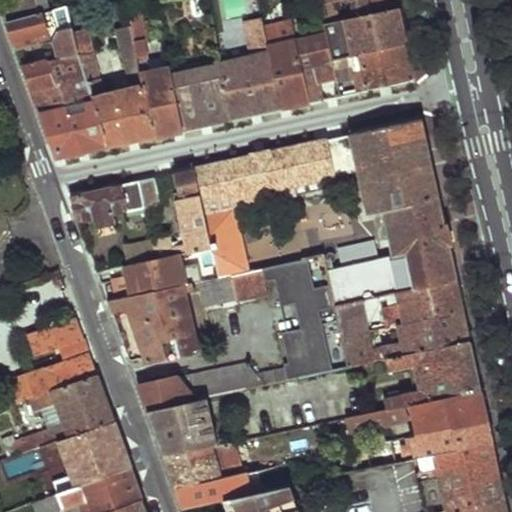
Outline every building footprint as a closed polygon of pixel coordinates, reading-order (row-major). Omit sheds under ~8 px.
[(15,0),(2,4),(8,21),(54,11),(50,0),(15,0)] [(319,0),(324,25),(399,8),(397,0),(319,0)] [(127,14),(156,136),(183,130),(170,73),(152,78),(143,41),(147,40),(139,5),(125,8),(127,14)] [(58,10),(62,29),(60,33),(73,30),(66,8),(58,10)] [(326,35),(332,59),(352,55),(407,43),(404,30),(399,8),(324,25),(326,35)] [(58,10),(54,11),(8,21),(13,34),(18,49),(53,42),(60,33),(62,29),(58,10)] [(96,103),(109,146),(135,141),(156,136),(127,14),(121,15),(123,28),(115,30),(126,87),(110,91),(88,27),(74,33),(96,103)] [(247,21),(249,28),(264,25),(262,18),(247,21)] [(297,41),(293,23),(284,25),(283,22),(264,26),(283,109),(310,103),(297,41)] [(256,54),(222,61),(235,119),(283,109),(264,26),(264,25),(249,28),(252,46),(255,46),(256,54)] [(32,88),(42,115),(96,103),(74,33),(73,30),(60,33),(53,42),(55,48),(33,53),(22,59),(32,88)] [(297,41),(310,103),(325,99),(316,63),(321,62),(326,82),(336,79),(332,59),(326,35),(297,41)] [(352,55),(360,91),(382,87),(415,80),(411,61),(407,43),(352,55)] [(222,62),(170,73),(183,130),(235,119),(222,62)] [(50,138),(57,157),(81,152),(109,146),(96,103),(42,115),(50,138)] [(197,168),(218,245),(227,276),(258,269),(241,205),(360,178),(367,208),(382,206),(394,257),(336,270),(341,303),(365,298),(403,290),(459,279),(423,119),(197,168)] [(176,193),(186,244),(175,246),(173,234),(155,238),(156,242),(159,258),(178,254),(218,245),(197,168),(178,173),(183,191),(176,193)] [(141,180),(148,207),(163,204),(156,177),(141,180)] [(136,182),(142,208),(148,207),(141,180),(136,182)] [(117,224),(115,214),(142,208),(136,182),(71,196),(76,210),(80,221),(95,218),(97,228),(117,224)] [(128,249),(131,264),(159,258),(156,242),(128,249)] [(131,311),(148,360),(168,357),(165,340),(176,337),(180,354),(200,350),(192,293),(208,289),(213,307),(304,286),(311,326),(291,330),(297,377),(350,366),(346,334),(341,303),(336,270),(333,253),(258,269),(227,276),(205,281),(132,297),(115,301),(109,302),(114,314),(131,311)] [(132,297),(205,281),(202,266),(182,271),(178,254),(159,258),(131,264),(125,265),(127,273),(132,297)] [(127,273),(110,277),(115,301),(132,297),(127,273)] [(389,307),(392,324),(409,321),(465,310),(459,279),(403,290),(406,304),(389,307)] [(341,303),(346,334),(370,329),(365,298),(341,303)] [(346,334),(350,366),(387,358),(472,341),(465,310),(409,321),(413,340),(372,349),(370,329),(346,334)] [(29,335),(37,355),(48,351),(84,338),(77,318),(29,335)] [(84,338),(48,351),(53,366),(89,352),(87,346),(84,338)] [(415,365),(420,391),(385,398),(388,409),(483,389),(472,341),(387,358),(389,370),(415,365)] [(27,376),(34,398),(97,374),(89,352),(53,366),(27,376)] [(143,396),(148,408),(194,398),(289,378),(286,368),(258,374),(248,363),(178,378),(177,375),(139,382),(143,396)] [(35,411),(42,409),(51,433),(17,444),(14,436),(3,440),(10,457),(41,446),(114,420),(107,402),(97,374),(34,398),(30,399),(35,411)] [(34,398),(27,376),(5,385),(13,406),(30,399),(34,398)] [(345,419),(348,437),(425,421),(429,433),(490,420),(483,389),(388,409),(345,419)] [(157,434),(165,457),(212,447),(194,398),(148,408),(157,434)] [(64,453),(73,478),(54,486),(58,494),(131,468),(124,449),(114,420),(41,446),(46,460),(64,453)] [(410,437),(415,459),(420,458),(495,442),(490,420),(429,433),(410,437)] [(170,471),(177,489),(248,473),(237,442),(212,447),(165,457),(170,471)] [(352,450),(356,472),(396,463),(390,442),(352,450)] [(435,511),(434,511),(510,511),(495,442),(420,458),(423,468),(417,477),(424,506),(435,511)] [(131,468),(58,494),(34,503),(37,511),(53,511),(85,502),(89,511),(106,511),(142,499),(138,485),(131,468)] [(180,498),(184,508),(225,499),(263,491),(261,482),(255,484),(252,472),(248,473),(177,489),(180,498)] [(225,499),(229,511),(302,511),(293,485),(263,491),(225,499)] [(106,511),(147,511),(142,499),(106,511)]
